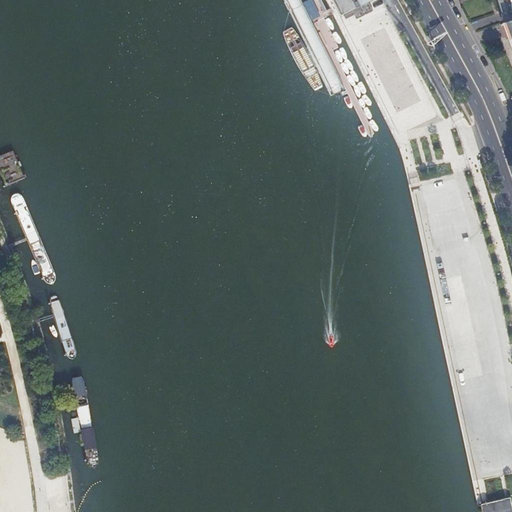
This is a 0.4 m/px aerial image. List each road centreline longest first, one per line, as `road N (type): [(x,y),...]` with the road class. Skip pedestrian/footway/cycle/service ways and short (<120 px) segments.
road 1 (track): [(47,511),(0,313)]
road 2 (residential): [(488,135),(464,136),(390,0)]
road 3 (primary): [(511,155),(495,104),(439,0)]
road 4 (primary): [(420,0),(488,135)]
